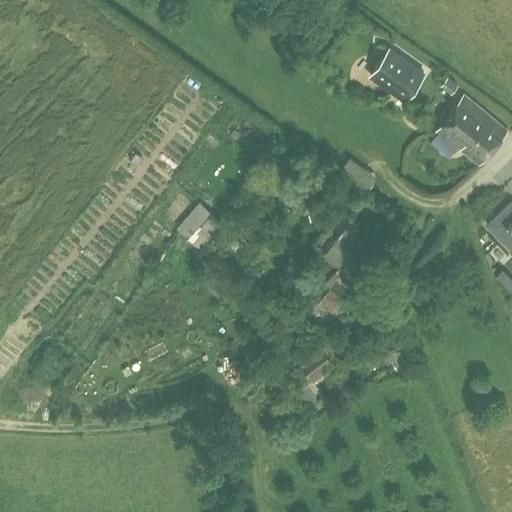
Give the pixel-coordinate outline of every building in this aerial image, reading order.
[(369,72),(405,98),(424,71),(388,45),(369,72)] [(448,76),(441,84),(450,92),(457,84),(448,76)] [(435,130),(479,164),(508,131),(466,95),(435,130)] [(286,123),(295,111),(281,101),(272,113),(286,123)] [(322,149),(330,135),(319,128),(310,142),(322,149)] [(349,158),(340,171),(353,181),(363,168),(349,158)] [(486,223),(511,249),(511,198),(511,199),(486,223)] [(200,249),(224,223),(199,201),(177,227),(200,249)] [(338,272),(354,284),(355,284),(405,227),(394,218),(370,246),(343,224),(335,231),(330,228),(317,243),(323,249),(318,257),(338,272)] [(248,242),(239,232),(228,241),(237,251),(248,242)] [(511,275),(503,267),(496,274),(504,282),(511,275)] [(331,314),(354,284),(338,272),(322,290),(314,290),(298,309),(309,318),(292,333),(300,343),(319,326),(329,312),(331,314)] [(333,363),(320,347),(300,362),(313,380),(333,363)] [(261,404),(268,413),(277,405),(270,396),(261,404)]
